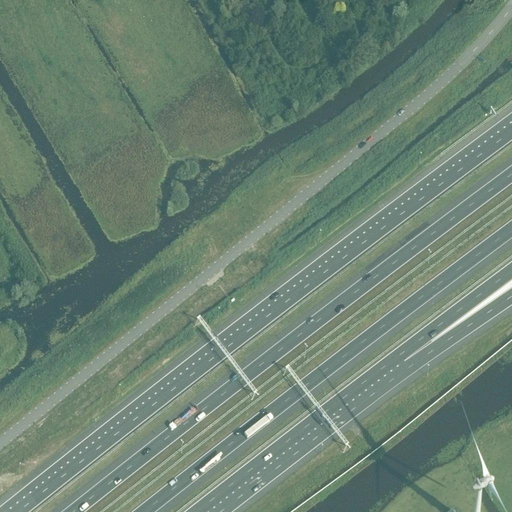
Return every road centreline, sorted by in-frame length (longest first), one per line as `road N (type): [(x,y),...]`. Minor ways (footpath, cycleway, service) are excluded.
road 1 (unclassified): [(511,5),(451,75),(0,445)]
road 2 (motorway): [(511,132),(20,511)]
road 3 (motorway): [(511,176),(73,511)]
road 4 (motorway): [(145,511),(511,231)]
road 5 (motorway): [(196,511),(399,355)]
road 6 (motorway): [(399,355),(511,270)]
road 7 (motorway): [(399,355),(511,294)]
road 8 (unknown): [(0,400),(26,394),(51,370),(60,309)]
